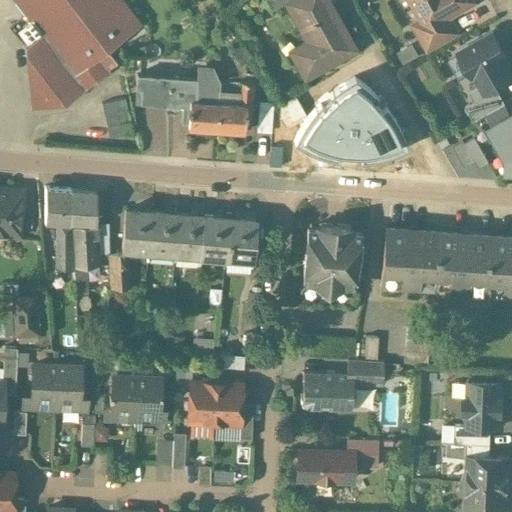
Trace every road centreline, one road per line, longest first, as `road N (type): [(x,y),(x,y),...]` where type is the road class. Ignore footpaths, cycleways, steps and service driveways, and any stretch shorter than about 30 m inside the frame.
road 1 (residential): [(262,496),(284,182)]
road 2 (unclassified): [(0,161),(284,182)]
road 3 (residential): [(0,450),(11,450),(40,486),(262,496)]
road 4 (unclassified): [(284,182),(511,198)]
